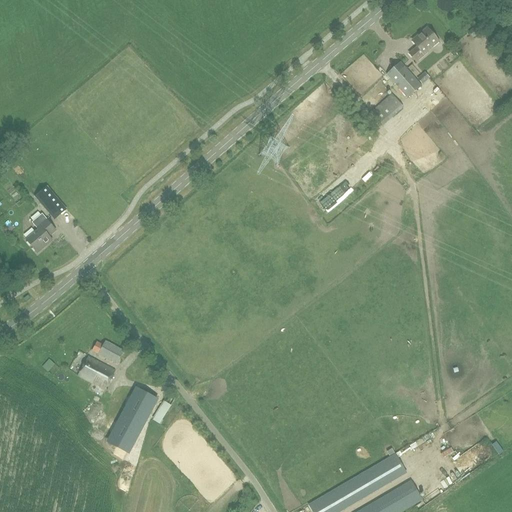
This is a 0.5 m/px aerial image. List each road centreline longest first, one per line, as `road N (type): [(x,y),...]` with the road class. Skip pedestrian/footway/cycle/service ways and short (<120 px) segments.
road 1 (tertiary): [(83,269),(393,0)]
road 2 (unclassified): [(83,269),(272,511)]
